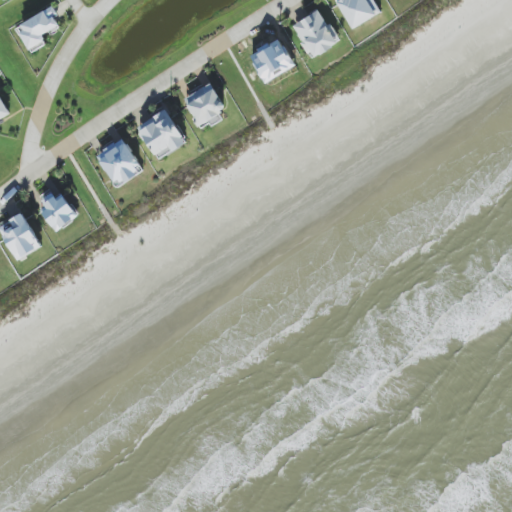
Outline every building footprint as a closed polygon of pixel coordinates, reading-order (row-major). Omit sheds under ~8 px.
[(335,0),(353,29),(381,13),(373,0),(335,0)] [(43,36),(59,26),(54,17),(58,15),(54,7),(18,27),(33,53),(47,45),(43,36)] [(293,26),(312,60),(340,43),(321,10),(293,26)] [(226,110),(211,83),(203,88),(183,99),(201,130),(216,121),(214,117),(226,110)] [(0,97),(0,120),(11,116),(2,97),(0,97)] [(187,142),(165,110),(138,129),(160,161),(187,142)] [(115,188),(143,173),(125,138),(97,153),(115,188)] [(79,217),(61,192),(39,208),(57,233),(79,217)] [(41,250),(26,214),(1,225),(16,260),(41,250)]
